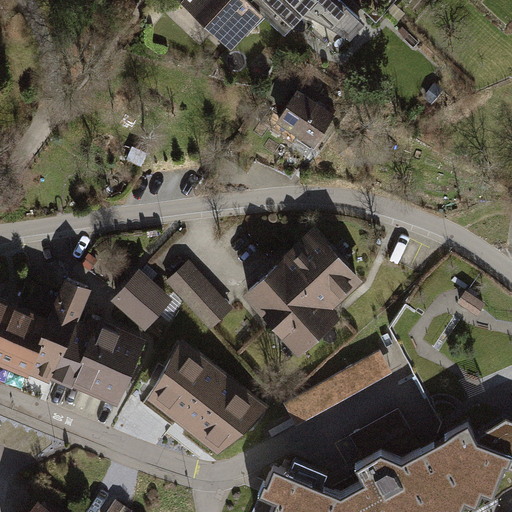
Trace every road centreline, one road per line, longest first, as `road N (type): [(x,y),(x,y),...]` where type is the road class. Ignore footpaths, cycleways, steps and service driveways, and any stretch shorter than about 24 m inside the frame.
road 1 (residential): [(0,235),(239,200),(337,198),(428,220),(511,271)]
road 2 (residential): [(0,396),(210,471),(240,465),(367,398)]
